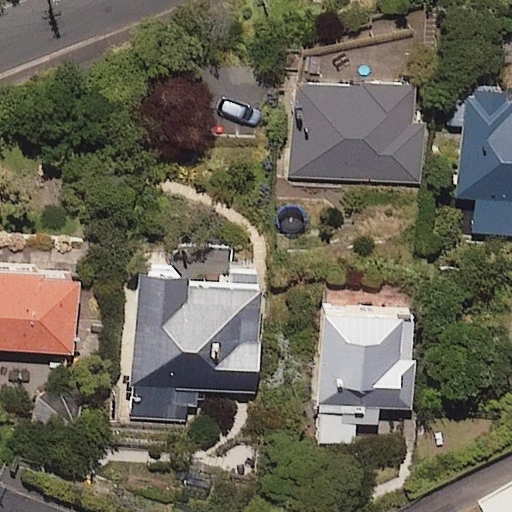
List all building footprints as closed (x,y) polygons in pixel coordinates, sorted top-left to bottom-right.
[(408,69),(288,66),(286,174),(417,176),(419,112),(407,112),(408,69)] [(511,67),(454,66),(452,189),(472,189),(471,230),(511,230),(511,67)] [(228,241),(177,240),(176,253),(127,252),(125,417),(192,418),(193,382),(251,383),(253,266),(228,266),(228,241)] [(0,338),(67,342),(71,256),(0,253),(0,338)] [(405,288),(314,288),(314,440),(354,440),(354,418),(375,418),(375,399),(406,399),(405,288)] [(511,511),(511,484),(481,501),(486,511),(511,511)]
